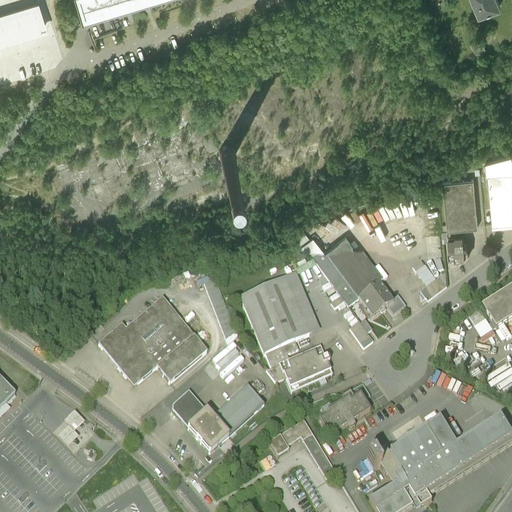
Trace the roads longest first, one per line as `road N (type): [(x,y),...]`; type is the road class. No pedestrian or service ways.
road 1 (tertiary): [(0,337),(144,447),(205,511)]
road 2 (unclassified): [(511,254),(423,320),(399,360)]
